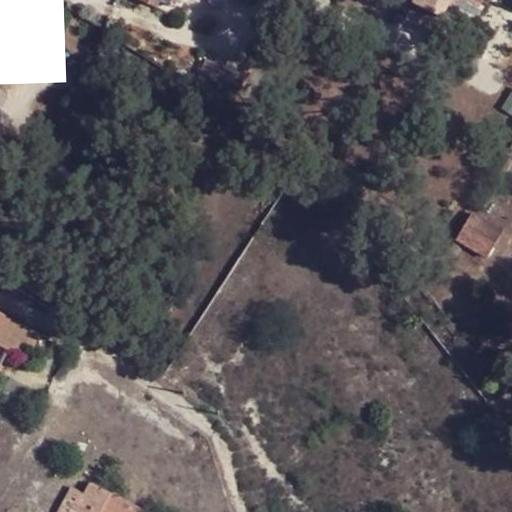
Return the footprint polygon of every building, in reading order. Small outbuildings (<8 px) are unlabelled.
[(172,0),(133,0),(154,8),(157,0),(170,6),(172,0)] [(446,0),(405,0),(419,6),(418,10),(437,21),(446,1),(446,0)] [(216,105),(235,77),(204,59),(187,87),(216,105)] [(493,232),(463,212),(447,237),(477,257),(493,232)] [(20,324),(0,312),(0,333),(11,341),(20,324)] [(5,382),(0,390),(0,406),(10,412),(22,393),(5,382)] [(67,479),(48,511),(113,511),(114,511),(156,511),(129,496),(126,489),(96,472),(87,492),(67,479)]
